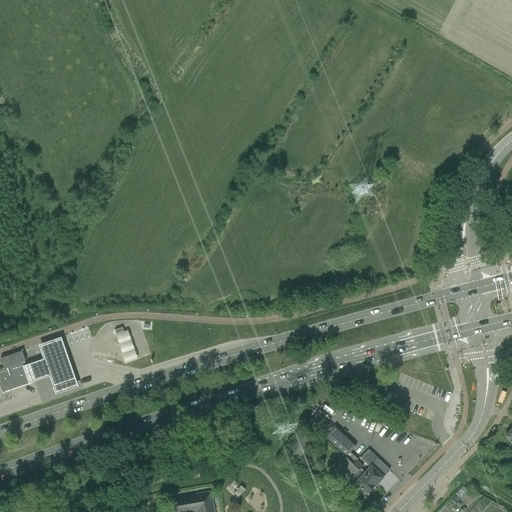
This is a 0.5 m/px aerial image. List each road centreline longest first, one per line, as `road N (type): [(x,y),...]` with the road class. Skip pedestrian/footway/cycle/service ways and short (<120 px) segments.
road 1 (primary): [(0,474),(260,387),(470,329)]
road 2 (primary): [(461,292),(143,383),(0,435)]
road 3 (tertiary): [(398,511),(473,431),(487,379)]
